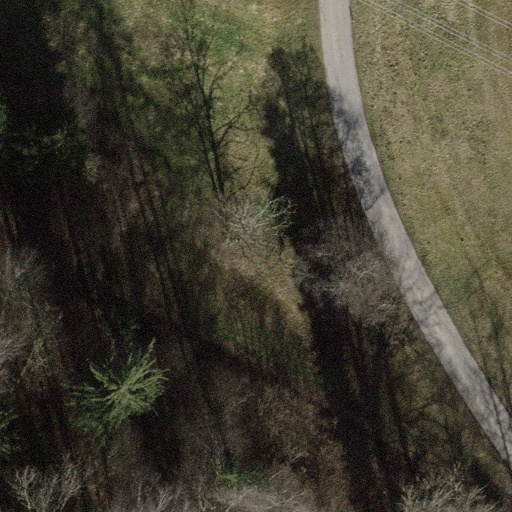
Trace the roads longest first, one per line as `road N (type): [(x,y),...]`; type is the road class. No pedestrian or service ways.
road 1 (track): [(511,462),(442,470),(97,280),(0,215)]
road 2 (unclassified): [(335,0),(347,112),(379,204),(444,333),(511,439)]
